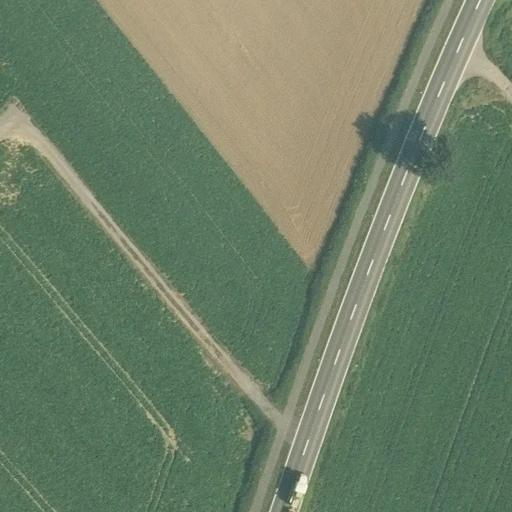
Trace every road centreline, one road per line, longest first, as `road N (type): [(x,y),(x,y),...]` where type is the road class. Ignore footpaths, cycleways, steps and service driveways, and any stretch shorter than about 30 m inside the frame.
road 1 (tertiary): [(283,511),(351,314),(480,0)]
road 2 (track): [(306,441),(282,428),(9,120),(0,131)]
